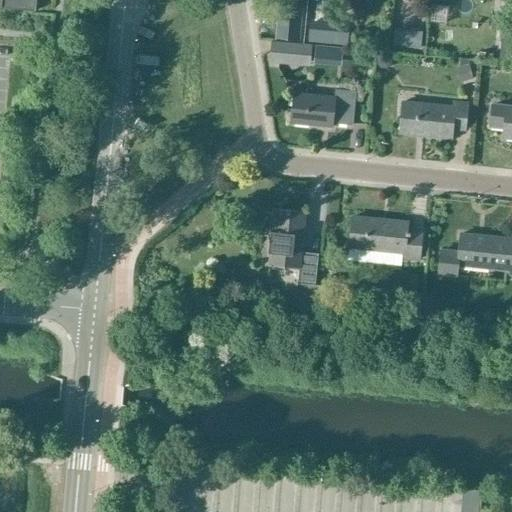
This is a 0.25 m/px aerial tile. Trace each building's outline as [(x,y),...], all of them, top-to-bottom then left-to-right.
[(0,0),(0,8),(33,12),(34,0),(0,0)] [(433,5),(431,23),(445,24),(446,6),(433,5)] [(300,10),(276,7),(273,39),(297,41),(300,10)] [(308,23),(307,42),(329,44),(330,25),(308,23)] [(393,45),(421,48),(422,32),(394,29),(393,45)] [(511,34),(503,33),(500,59),(511,60),(511,34)] [(270,42),(268,62),(294,64),(296,44),(270,42)] [(315,46),(313,58),(339,60),(340,48),(315,46)] [(392,61),(388,56),(383,55),(378,59),(377,65),(380,69),(386,70),(391,67),(392,61)] [(459,68),(458,69),(462,82),(472,79),(467,66),(468,61),(460,60),(459,68)] [(287,123),(330,127),(330,123),(349,125),(353,92),(333,90),(333,98),(290,94),(287,123)] [(463,132),(465,106),(452,104),(452,110),(401,105),(398,135),(449,140),(450,131),(463,132)] [(511,105),(495,104),(493,125),(502,126),(501,140),(511,140),(511,105)] [(293,284),(310,286),(314,255),(297,254),(302,213),(271,209),(264,266),(294,269),(293,284)] [(398,259),(416,261),(418,235),(403,233),(404,224),(350,219),(347,249),(398,254),(398,259)] [(438,249),(435,275),(456,277),(457,266),(507,271),(507,276),(511,276),(511,250),(510,250),(511,240),(458,235),(456,251),(438,249)] [(310,286),(309,298),(318,299),(319,287),(310,286)] [(467,511),(469,488),(450,487),(449,511),(467,511)]
